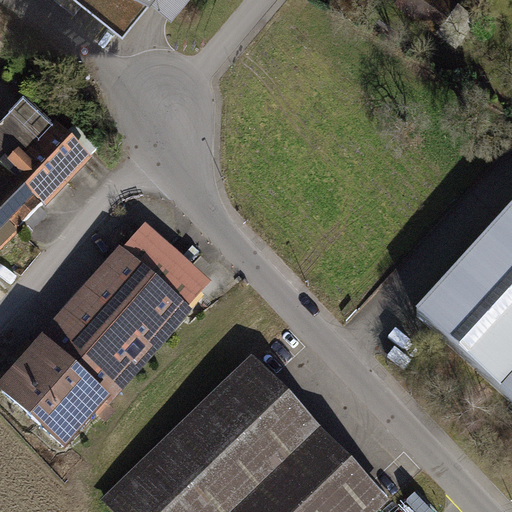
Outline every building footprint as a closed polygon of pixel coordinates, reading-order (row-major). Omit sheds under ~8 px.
[(84,0),(60,0),(75,11),(84,0)] [(88,0),(123,28),(146,0),(88,0)] [(155,0),(172,13),(182,0),(155,0)] [(447,0),(406,0),(400,9),(455,50),(476,22),(447,0)] [(0,247),(26,222),(85,163),(25,104),(0,128),(0,164),(5,170),(0,175),(0,247)] [(511,212),(417,316),(511,403),(511,212)] [(147,228),(122,256),(186,313),(211,285),(147,228)] [(43,347),(3,392),(66,448),(105,404),(107,405),(188,316),(186,313),(122,256),(121,255),(40,345),(43,347)] [(251,372),(109,504),(115,511),(370,511),(378,505),(251,372)]
